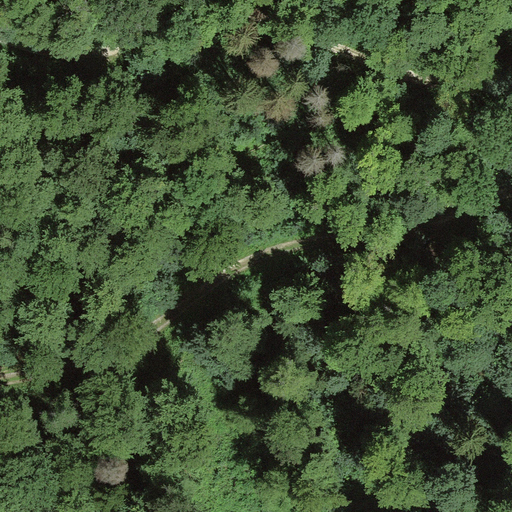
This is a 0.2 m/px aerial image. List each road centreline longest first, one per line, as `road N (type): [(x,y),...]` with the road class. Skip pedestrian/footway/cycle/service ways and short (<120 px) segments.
road 1 (track): [(0,378),(108,355),(277,245),(428,224),(511,193)]
road 2 (track): [(0,34),(88,56),(217,8),(266,15),(424,80),(474,84),(511,75)]
